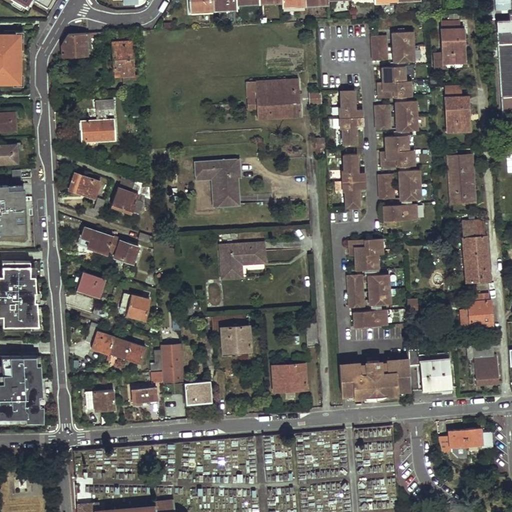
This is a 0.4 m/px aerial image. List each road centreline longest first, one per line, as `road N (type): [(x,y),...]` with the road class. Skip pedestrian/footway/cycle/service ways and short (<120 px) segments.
road 1 (residential): [(64,439),(511,403)]
road 2 (residential): [(64,439),(42,71),(75,3)]
